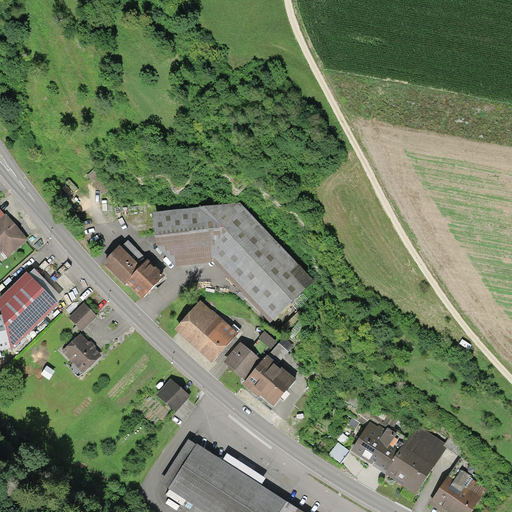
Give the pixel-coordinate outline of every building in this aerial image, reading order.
[(240,203),(153,214),(156,247),(176,268),(213,263),(270,324),(314,282),(240,203)] [(0,219),(0,255),(3,253),(7,258),(28,240),(7,214),(5,215),(0,219)] [(128,281),(141,267),(121,248),(120,246),(103,264),(126,287),(128,285),(130,283),(128,281)] [(165,277),(148,260),(141,267),(128,281),(130,283),(128,285),(143,300),(165,277)] [(58,306),(26,273),(0,299),(0,307),(2,315),(0,315),(0,358),(2,358),(0,351),(9,349),(9,351),(11,351),(11,352),(58,306)] [(201,302),(175,331),(212,364),(239,335),(201,302)] [(84,303),(68,318),(82,332),(97,317),(84,303)] [(265,332),(259,339),(271,350),(277,343),(265,332)] [(81,334),(62,353),(83,375),(102,356),(96,350),(96,346),(91,342),(89,342),(81,334)] [(246,382),(263,361),(240,343),(224,363),(246,382)] [(279,344),(268,357),(278,365),(289,352),(279,344)] [(268,357),(267,356),(263,361),(246,382),(243,386),(259,399),(260,397),(274,408),(297,381),(278,365),(268,357)] [(47,366),(41,375),(49,381),(55,372),(47,366)] [(171,379),(156,396),(176,413),(191,397),(171,379)] [(378,427),(370,422),(351,452),(372,466),(385,475),(393,463),(400,452),(390,446),(398,435),(388,428),(387,430),(379,425),(378,427)] [(446,443),(417,425),(400,452),(393,463),(385,475),(417,495),(447,449),(443,447),(446,443)] [(342,433),(337,440),(344,445),(349,439),(342,433)] [(446,443),(443,447),(447,449),(460,458),(466,448),(450,437),(446,443)] [(130,439),(124,445),(128,449),(133,442),(130,439)] [(197,446),(188,440),(160,484),(169,489),(168,490),(203,511),(302,511),(197,445),(197,446)] [(338,443),(330,454),(341,463),(350,452),(338,443)] [(448,477),(429,505),(439,511),(471,511),(487,490),(471,479),(472,478),(462,471),(455,481),(448,477)]
